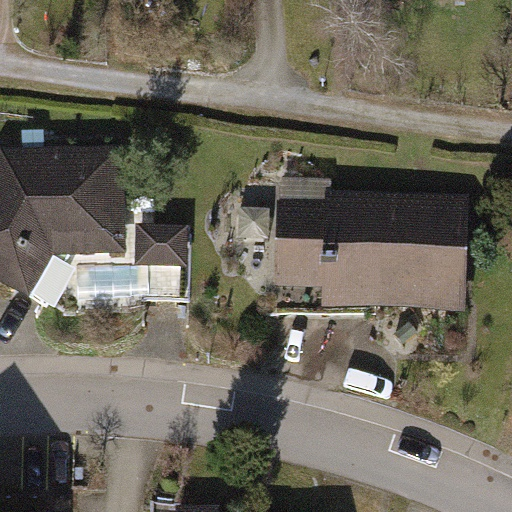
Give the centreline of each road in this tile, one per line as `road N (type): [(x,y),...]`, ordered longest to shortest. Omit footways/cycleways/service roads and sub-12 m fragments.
road 1 (residential): [(511,511),(344,444),(252,421),(73,401),(0,408)]
road 2 (unclassified): [(511,131),(0,61)]
